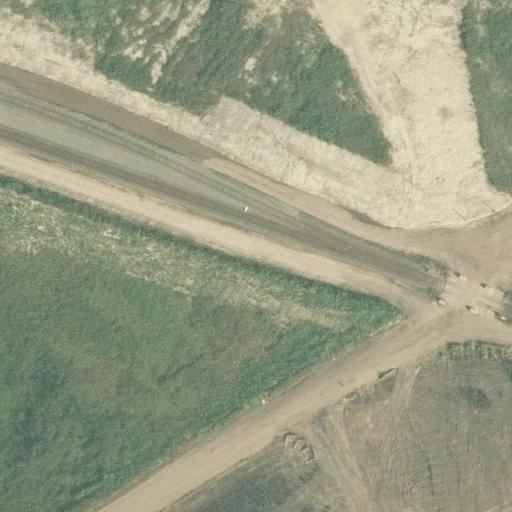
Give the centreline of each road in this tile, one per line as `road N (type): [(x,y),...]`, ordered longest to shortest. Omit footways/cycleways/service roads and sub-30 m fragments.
road 1 (track): [(511,338),(408,293),(0,153)]
road 2 (track): [(131,511),(450,313),(511,227)]
